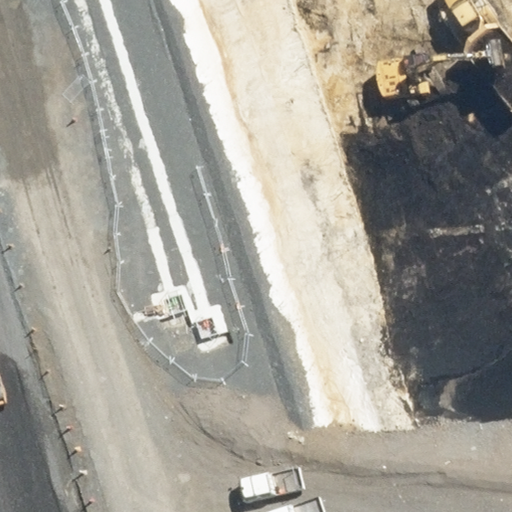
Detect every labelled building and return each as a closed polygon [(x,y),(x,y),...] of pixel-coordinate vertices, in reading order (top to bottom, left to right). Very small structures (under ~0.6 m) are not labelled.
[(72,0),(0,0),(0,136),(20,144),(72,0)] [(221,48),(178,37),(144,171),(188,181),(221,48)] [(316,238),(347,77),(307,70),(302,94),(289,91),(263,227),(316,238)] [(373,162),(335,154),(317,238),(356,246),(373,162)] [(260,221),(135,191),(124,238),(249,268),(260,221)]
